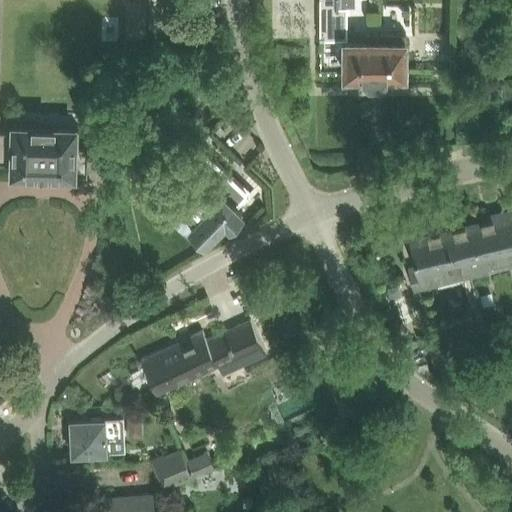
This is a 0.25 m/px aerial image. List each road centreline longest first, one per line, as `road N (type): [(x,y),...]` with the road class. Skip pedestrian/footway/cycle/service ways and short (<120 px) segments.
road 1 (residential): [(35,407),(60,371),(157,295),(315,217)]
road 2 (residential): [(315,217),(373,347),(401,379),(511,454)]
road 3 (residential): [(236,0),(272,134),(315,217)]
road 4 (residential): [(315,217),(469,162),(511,164)]
